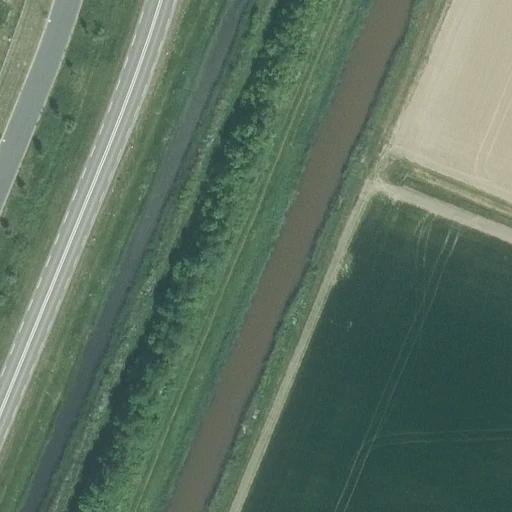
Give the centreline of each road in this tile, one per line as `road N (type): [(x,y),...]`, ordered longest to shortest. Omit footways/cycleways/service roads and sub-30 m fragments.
road 1 (track): [(63,511),(275,0)]
road 2 (track): [(132,511),(340,0)]
road 3 (primary): [(161,0),(0,412)]
road 4 (unclassified): [(68,0),(0,177)]
